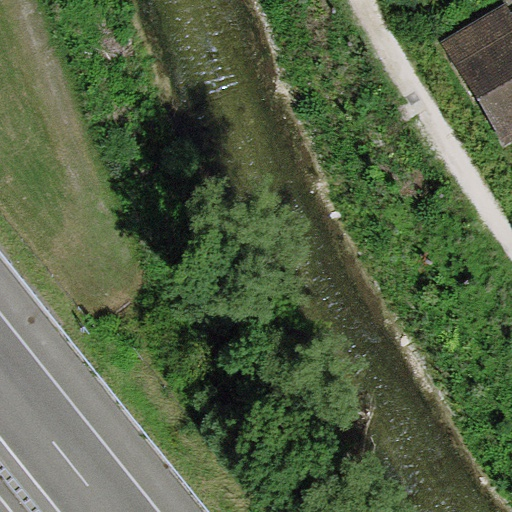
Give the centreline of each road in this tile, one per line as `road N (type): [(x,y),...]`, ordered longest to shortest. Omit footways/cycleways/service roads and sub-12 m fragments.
road 1 (track): [(511,244),(359,0)]
road 2 (motorway): [(121,511),(0,361)]
